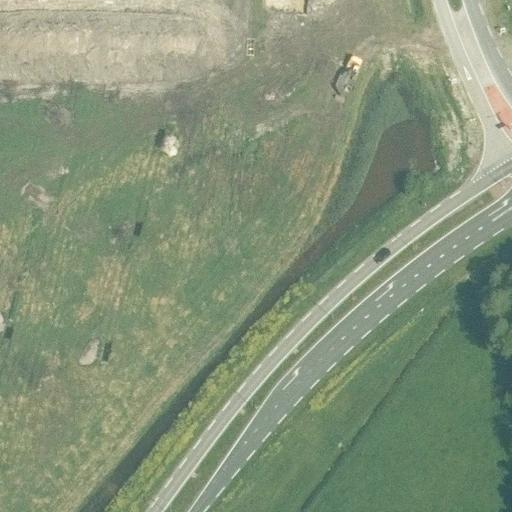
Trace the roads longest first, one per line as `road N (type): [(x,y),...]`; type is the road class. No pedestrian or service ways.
road 1 (unknown): [(0,461),(27,448),(122,332),(276,0)]
road 2 (secondary): [(511,168),(371,266),(306,325),(221,420),(155,511)]
road 3 (secondary): [(199,511),(289,403),(378,315),(511,216)]
